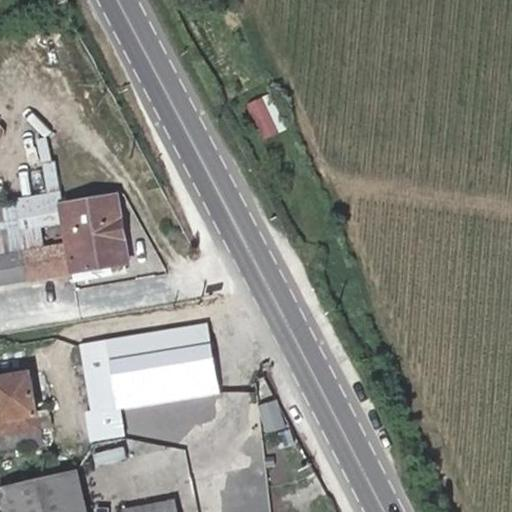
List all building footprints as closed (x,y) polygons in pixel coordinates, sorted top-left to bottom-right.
[(278,132),(262,99),(249,105),(264,138),(278,132)] [(128,263),(117,196),(62,205),(60,194),(17,201),(21,226),(0,229),(0,284),(72,272),(128,263)] [(0,229),(21,226),(17,201),(0,203),(0,229)] [(219,392),(207,324),(106,341),(117,409),(219,392)] [(117,409),(106,341),(75,347),(92,441),(199,422),(212,411),(215,405),(219,392),(117,409)] [(40,440),(28,373),(0,378),(0,430),(3,447),(40,440)] [(282,423),(272,406),(261,412),(271,429),(282,423)] [(87,511),(77,470),(0,487),(0,498),(3,511),(87,511)]
